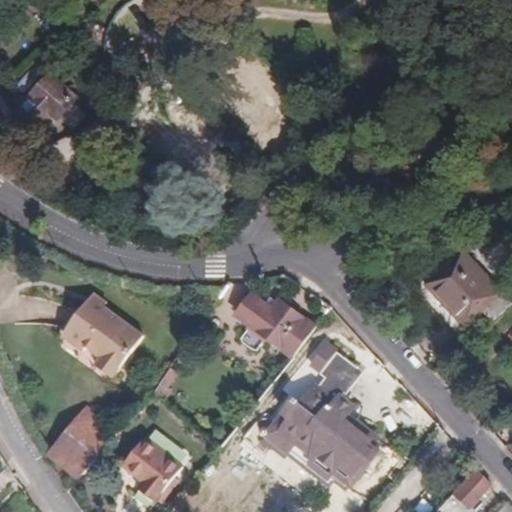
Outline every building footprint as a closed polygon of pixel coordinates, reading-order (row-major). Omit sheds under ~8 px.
[(155,9),(131,0),(124,0),(111,36),(141,47),(155,9)] [(58,119),(76,99),(55,79),(52,81),(45,75),(16,105),(23,112),(21,115),(39,130),(53,114),(58,119)] [(488,323),(511,302),(463,252),(419,291),(459,335),(481,314),(488,323)] [(89,291),(78,307),(91,315),(100,302),(102,300),(89,291)] [(299,363),(323,334),(289,307),(281,316),(261,300),(244,318),(299,363)] [(91,315),(78,307),(61,328),(63,337),(72,344),(80,343),(96,355),(91,363),(108,375),(139,332),(100,302),(91,315)] [(368,380),(345,361),(328,381),(333,386),(324,396),(322,393),(316,401),(319,403),(309,414),(301,406),(290,419),(286,416),(270,436),(261,427),(248,442),(260,453),(269,443),(285,456),(288,453),(332,490),(337,485),(348,495),(364,476),(368,479),(383,460),(375,454),(383,445),(362,427),(357,433),(349,426),(358,415),(347,404),(368,380)] [(77,483),(116,431),(84,407),(46,458),(77,483)] [(149,439),(125,467),(144,483),(138,489),(156,503),(185,469),(149,439)] [(496,489),(483,475),(445,510),(446,511),(475,511),(474,509),(496,489)]
